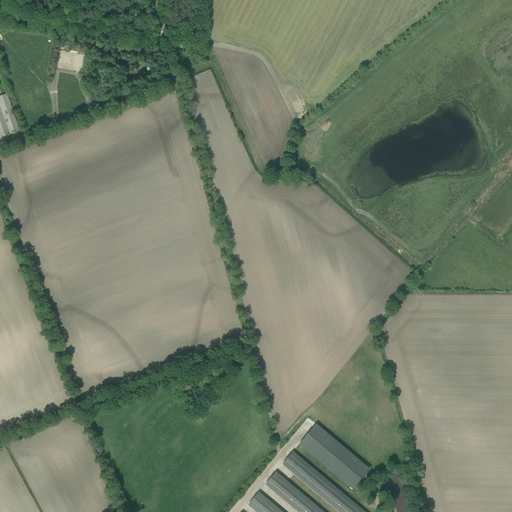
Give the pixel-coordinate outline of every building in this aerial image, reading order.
[(6,94),(0,95),(0,137),(19,131),(6,94)] [(370,469),(316,424),(299,444),(353,489),(370,469)] [(364,511),(292,452),(281,465),(338,511),(364,511)] [(324,511),(276,471),(265,484),(297,511),(324,511)] [(283,511),(259,492),(248,505),(256,511),(283,511)]
